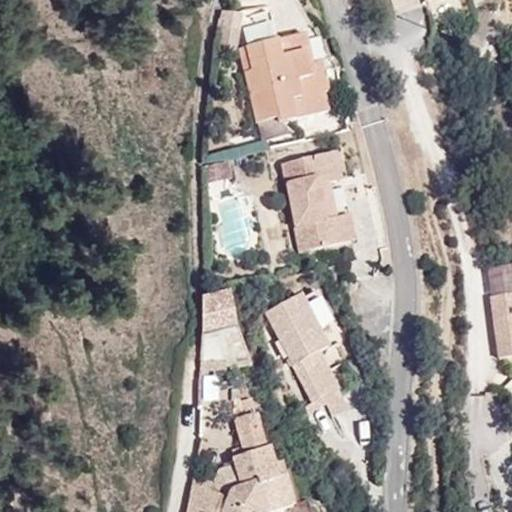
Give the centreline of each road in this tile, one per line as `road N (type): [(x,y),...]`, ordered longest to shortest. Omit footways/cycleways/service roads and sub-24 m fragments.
road 1 (residential): [(338,0),(403,252),(397,511)]
road 2 (track): [(440,511),(449,310),(433,136)]
